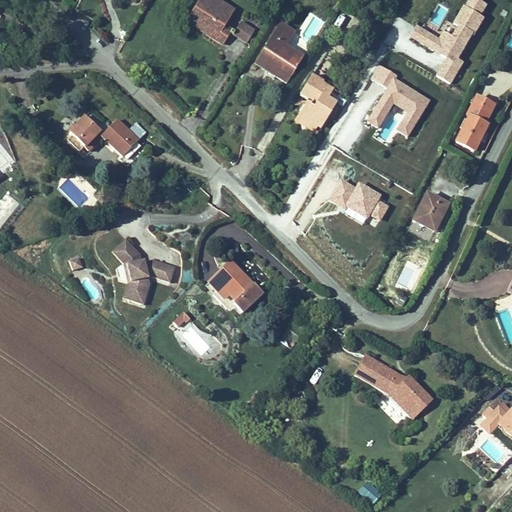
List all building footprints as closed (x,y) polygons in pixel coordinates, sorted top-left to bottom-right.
[(135,13),(138,7),(127,0),(109,0),(135,13)] [(241,17),(212,0),(206,0),(191,27),(228,50),(238,35),(232,30),(241,17)] [(462,61),(460,60),(485,3),(479,0),(461,0),(444,39),(414,26),(408,40),(444,56),(435,76),(452,84),(462,61)] [(85,2),(75,17),(96,29),(105,13),(85,2)] [(309,14),(301,31),(313,37),(322,20),(309,14)] [(228,50),(191,27),(187,34),(224,57),(228,50)] [(239,40),(246,44),(253,32),(246,28),(239,40)] [(253,32),(246,44),(255,49),(262,38),(253,32)] [(292,51),(297,42),(281,32),(257,71),(272,81),(276,76),(293,88),(305,68),(287,57),(292,51)] [(309,61),(292,51),(287,57),(305,68),(309,61)] [(408,138),(429,96),(375,69),(369,80),(383,87),(365,123),(378,130),(390,105),(404,112),(394,131),(408,138)] [(276,76),(272,81),(268,86),(288,97),(293,88),(276,76)] [(333,99),(312,86),(302,103),(312,109),(303,123),(307,125),(304,134),(315,140),(319,132),(326,137),(338,115),(328,108),(333,99)] [(338,115),(344,106),(333,99),(328,108),(338,115)] [(479,106),(474,115),(485,120),(490,111),(479,106)] [(485,120),(474,115),(469,125),(473,127),(458,154),(476,163),(490,135),(488,134),(498,115),(490,111),(485,120)] [(111,128),(101,118),(78,140),(82,145),(94,156),(98,160),(110,147),(132,168),(149,152),(125,130),(116,136),(110,131),(111,128)] [(87,162),(94,156),(82,145),(75,151),(87,162)] [(325,203),(362,223),(366,215),(380,222),(388,206),(377,200),(380,194),(357,182),(354,187),(337,179),(325,203)] [(413,234),(423,239),(425,234),(439,240),(450,217),(428,205),(413,234)] [(425,234),(423,239),(435,246),(439,240),(425,234)] [(132,245),(127,239),(113,251),(123,263),(127,282),(122,298),(125,299),(130,283),(126,261),(120,254),(132,245)] [(140,255),(132,245),(120,254),(126,261),(130,283),(125,299),(143,304),(149,284),(148,279),(153,278),(171,283),(175,268),(153,261),(145,263),(144,261),(141,261),(140,255)] [(232,256),(205,281),(220,297),(226,292),(233,300),(229,303),(236,310),(261,288),(232,256)] [(79,257),(69,260),(73,270),(83,267),(79,257)] [(220,297),(205,281),(201,284),(224,309),(228,305),(235,312),(236,310),(229,303),(233,300),(226,292),(220,297)] [(177,315),(180,319),(183,321),(187,317),(182,312),(177,315)] [(174,325),(180,319),(177,315),(170,321),(174,325)] [(177,330),(200,354),(213,342),(190,318),(177,330)] [(374,365),(361,382),(396,409),(395,410),(418,433),(425,426),(419,420),(425,415),(430,420),(437,413),(415,391),(411,394),(405,390),(406,388),(374,365)] [(419,420),(425,426),(430,420),(425,415),(419,420)] [(497,419),(490,427),(495,432),(503,424),(497,419)] [(504,440),(506,438),(511,443),(511,425),(506,420),(503,424),(495,432),(504,440)] [(495,432),(488,440),(497,447),(504,440),(495,432)]
